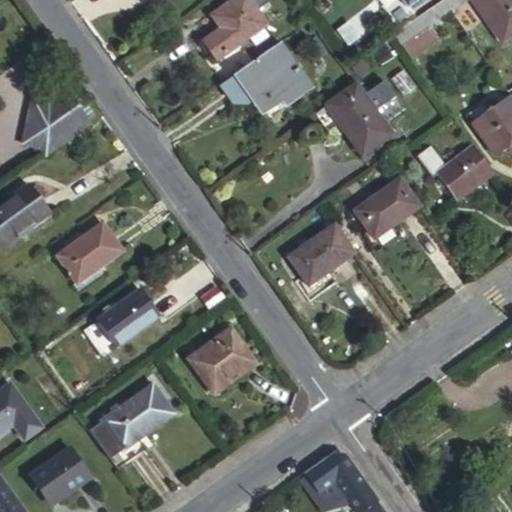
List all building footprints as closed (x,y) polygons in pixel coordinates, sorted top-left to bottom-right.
[(232,0),(233,0),(216,13),(225,27),(208,41),(222,59),(255,36),(269,26),(273,23),(256,0),(232,0)] [(442,39),(432,27),(454,11),(446,0),(445,0),(398,33),(416,58),(442,39)] [(446,0),(454,11),(470,0),(446,0)] [(511,0),(474,0),(507,43),(511,39),(511,0)] [(275,34),(269,26),(255,36),(261,44),(275,34)] [(318,87),(286,42),(240,75),(273,119),(318,87)] [(396,131),(360,81),(331,101),(366,151),(396,131)] [(45,150),(41,168),(96,128),(72,95),(57,106),(40,102),(28,146),(45,150)] [(511,101),(479,125),(503,157),(511,150),(511,101)] [(500,173),(481,147),(452,168),(437,148),(425,157),(439,177),(444,174),(463,200),(500,173)] [(425,206),(407,180),(360,212),(379,239),(425,206)] [(33,186),(0,209),(0,246),(4,252),(54,215),(33,186)] [(359,253),(341,225),(294,258),(314,285),(359,253)] [(106,227),(64,257),(84,285),(127,254),(106,227)] [(119,346),(161,316),(143,290),(101,321),(119,346)] [(232,327),(188,358),(216,399),(261,367),(232,327)] [(153,385),(102,421),(134,464),(151,451),(142,438),(174,414),(153,385)] [(14,386),(0,395),(0,436),(15,425),(26,441),(44,429),(14,386)] [(91,477),(72,449),(34,476),(54,503),(91,477)] [(355,511),(384,511),(343,453),(308,478),(330,508),(345,497),(352,507),(355,511)] [(27,511),(0,473),(0,511),(27,511)] [(330,508),(308,478),(302,482),(324,511),(327,511),(352,507),(345,497),(330,508)]
